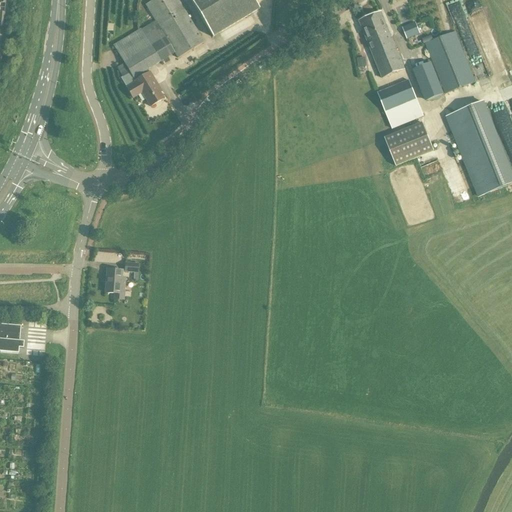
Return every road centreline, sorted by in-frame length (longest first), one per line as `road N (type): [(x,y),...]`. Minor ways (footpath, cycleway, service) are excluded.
road 1 (unclassified): [(59,511),(73,307)]
road 2 (unclassified): [(97,185),(105,137),(87,80),(90,0)]
road 3 (secondary): [(350,0),(201,114)]
road 4 (secondary): [(26,161),(54,77),(58,0)]
road 5 (secondary): [(56,0),(40,82),(14,155)]
road 6 (secondary): [(97,185),(158,166),(201,114)]
